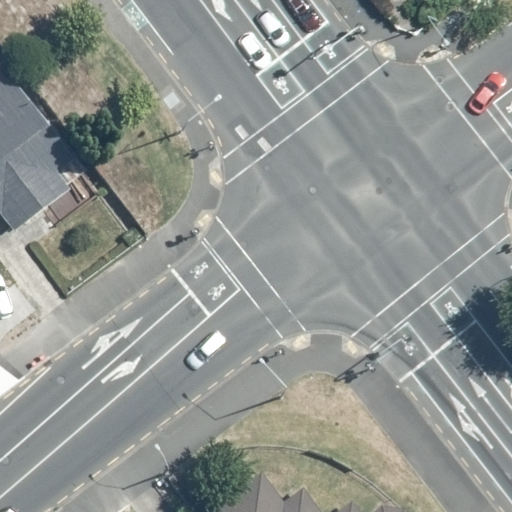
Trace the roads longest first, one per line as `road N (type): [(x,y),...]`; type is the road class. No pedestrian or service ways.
road 1 (secondary): [(0,505),(329,223)]
road 2 (secondary): [(511,451),(441,343),(329,223)]
road 3 (secondary): [(329,223),(155,0)]
road 4 (secondary): [(267,0),(386,174)]
road 5 (secondary): [(386,174),(511,316)]
road 6 (tertiary): [(511,85),(386,174)]
